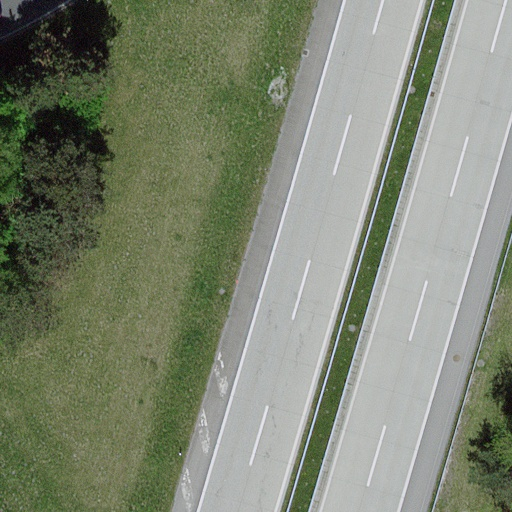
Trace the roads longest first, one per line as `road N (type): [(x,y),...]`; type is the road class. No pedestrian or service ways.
road 1 (motorway): [(382,0),(236,511)]
road 2 (motorway): [(360,511),(504,0)]
